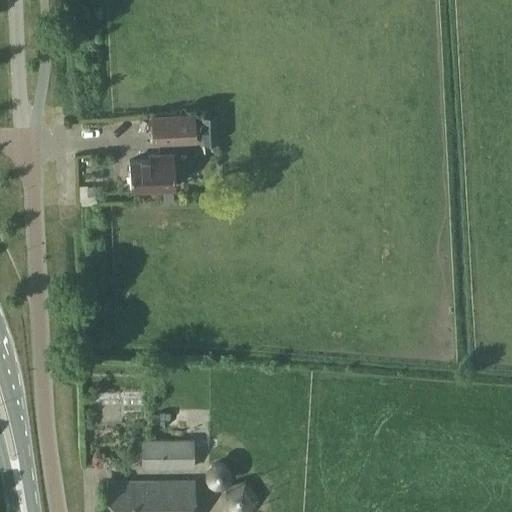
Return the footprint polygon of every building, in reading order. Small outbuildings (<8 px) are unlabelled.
[(195,113),(152,116),(154,143),(197,140),(196,137),(204,136),(205,142),(218,141),(217,113),(203,114),(204,120),(195,121),(195,113)] [(130,186),(163,186),(175,186),(175,153),(170,154),(163,154),(163,153),(150,153),(150,158),(130,158),(130,186)] [(173,189),(162,190),(163,199),(173,199),(173,189)] [(141,439),(141,468),(194,467),(194,438),(141,439)] [(227,475),(227,471),(226,468),(224,465),(222,463),(217,462),(213,463),(210,465),(208,469),(208,473),(209,476),(212,480),(216,482),(219,481),(223,480),(225,478),(227,475)] [(195,511),(195,480),(107,481),(106,511),(195,511)]
